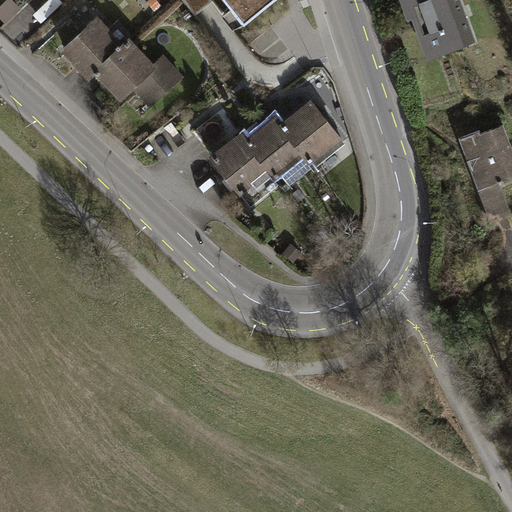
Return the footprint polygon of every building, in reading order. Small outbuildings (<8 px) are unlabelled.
[(15,8),(6,0),(0,0),(0,21),(1,23),(15,8)] [(229,0),(248,22),(274,0),(229,0)] [(457,0),(413,0),(434,51),(473,43),(457,0)] [(92,16),(54,52),(82,80),(91,73),(117,101),(129,89),(148,106),(179,78),(160,56),(151,64),(125,36),(119,43),(92,16)] [(334,145),(298,92),(215,147),(252,201),(334,145)] [(511,160),(503,122),(460,132),(476,205),(511,196),(511,160)]
